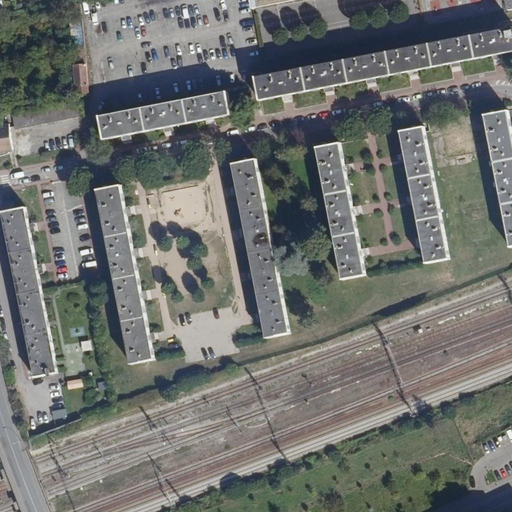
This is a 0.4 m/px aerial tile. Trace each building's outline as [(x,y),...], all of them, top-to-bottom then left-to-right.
[(71,19),(74,48),(84,47),(80,0),(79,0),(72,1),(74,19),(71,19)] [(274,5),(273,0),(250,0),(252,9),(274,5)] [(511,28),(256,77),(260,101),(511,52),(511,28)] [(84,47),(74,48),(78,98),(89,96),(84,47)] [(28,65),(26,57),(9,61),(11,68),(28,65)] [(232,115),(228,92),(101,117),(105,140),(232,115)] [(56,103),(55,95),(39,98),(41,106),(56,103)] [(0,113),(3,113),(10,112),(8,101),(0,102),(0,113)] [(80,117),(77,104),(13,117),(16,130),(80,117)] [(12,152),(9,125),(4,126),(3,113),(0,113),(0,157),(1,157),(2,157),(3,157),(4,157),(5,157),(5,156),(6,156),(7,156),(8,156),(8,155),(8,153),(12,152)] [(511,119),(511,113),(488,117),(511,246),(511,119)] [(451,259),(425,127),(402,132),(427,264),(451,259)] [(366,276),(341,144),(318,148),(343,280),(366,276)] [(291,334),(257,160),(235,165),(268,338),(291,334)] [(156,360),(122,186),(99,191),(132,364),(156,360)] [(15,210),(14,201),(3,202),(3,212),(35,378),(49,375),(49,377),(53,377),(52,374),(58,373),(26,208),(15,210)] [(83,351),(92,350),(91,341),(82,342),(83,351)] [(67,381),(68,389),(84,387),(82,379),(67,381)] [(66,408),(62,384),(48,386),(53,410),(66,408)] [(66,417),(65,411),(54,413),(55,419),(66,417)] [(448,445),(459,441),(456,433),(445,437),(448,445)] [(445,458),(450,468),(457,465),(451,455),(445,458)] [(298,472),(287,476),(288,480),(293,493),(304,489),(298,472)] [(288,480),(287,476),(274,480),(276,484),(288,480)]
